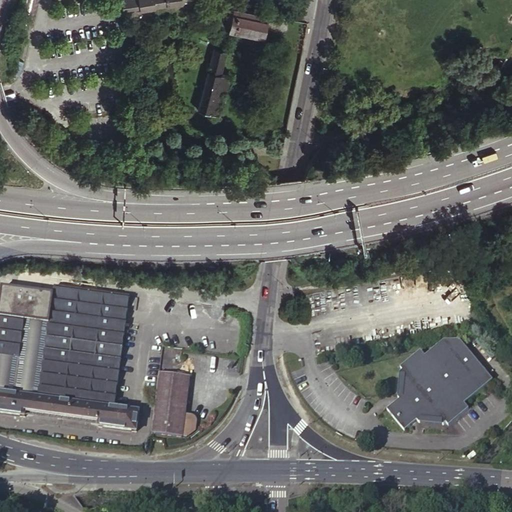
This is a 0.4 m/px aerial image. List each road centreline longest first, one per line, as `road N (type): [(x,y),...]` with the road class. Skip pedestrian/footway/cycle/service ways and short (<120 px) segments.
road 1 (tertiary): [(265,400),(266,302),(285,170),(324,0)]
road 2 (trunk): [(112,233),(325,224),(511,176)]
road 3 (trunk): [(511,154),(370,194),(198,213)]
road 4 (trunk): [(198,213),(67,180),(29,152),(0,107)]
road 5 (trunk): [(198,213),(0,200)]
road 6 (primary): [(511,482),(361,470)]
road 7 (unknown): [(49,108),(79,130),(106,133),(130,120),(126,87)]
